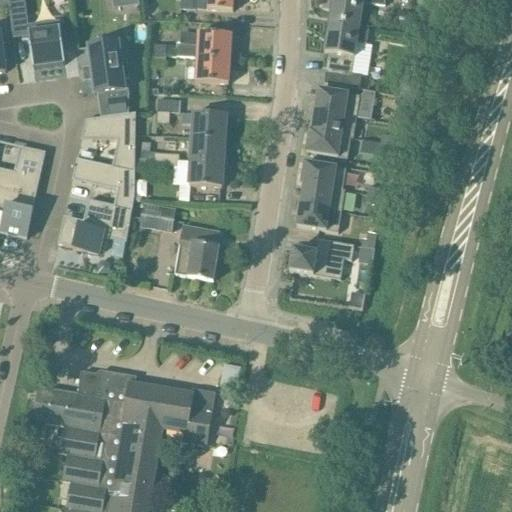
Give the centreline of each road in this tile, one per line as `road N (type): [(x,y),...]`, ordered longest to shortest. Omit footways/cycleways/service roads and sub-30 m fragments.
road 1 (primary): [(511,29),(450,217),(409,377)]
road 2 (residential): [(247,328),(277,137),(285,0)]
road 3 (primary): [(436,387),(511,92)]
road 4 (tertiary): [(247,328),(29,285)]
road 5 (tertiary): [(409,377),(247,328)]
road 6 (residential): [(29,285),(66,148)]
road 7 (primary): [(409,377),(380,511)]
road 8 (primary): [(409,511),(436,387)]
road 9 (residential): [(66,148),(67,95),(0,103)]
